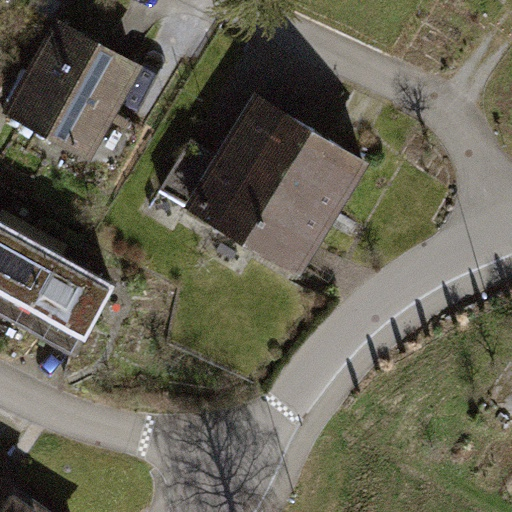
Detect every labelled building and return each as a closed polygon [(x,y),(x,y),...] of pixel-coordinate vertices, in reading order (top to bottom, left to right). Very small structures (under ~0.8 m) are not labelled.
[(58,15),(5,113),(90,158),(142,63),(58,15)] [(249,87),(180,199),(300,267),(371,157),(249,87)] [(0,274),(26,227),(0,213),(0,274)] [(115,277),(26,227),(0,274),(0,309),(76,354),(115,277)] [(62,511),(0,471),(0,511),(62,511)]
